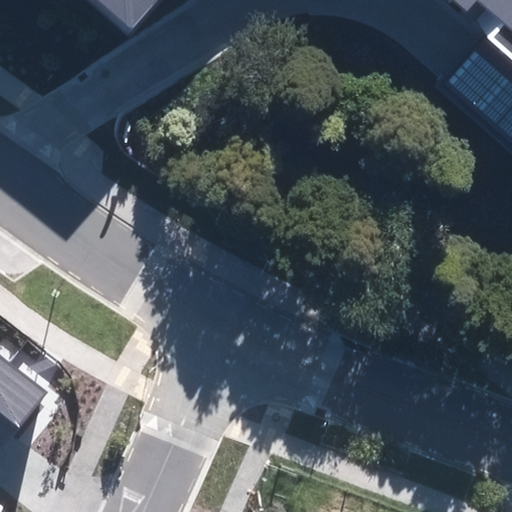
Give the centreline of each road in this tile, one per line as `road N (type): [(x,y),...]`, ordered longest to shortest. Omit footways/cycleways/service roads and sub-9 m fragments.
road 1 (residential): [(511,444),(223,336)]
road 2 (residential): [(223,336),(0,183)]
road 3 (residential): [(144,511),(223,336)]
